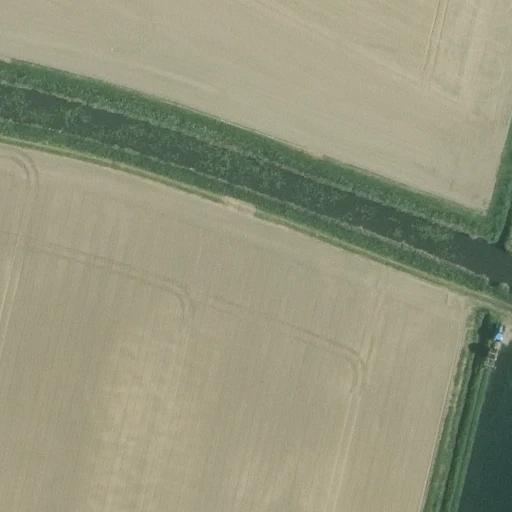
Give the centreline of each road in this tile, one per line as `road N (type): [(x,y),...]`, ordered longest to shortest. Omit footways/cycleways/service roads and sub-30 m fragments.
road 1 (track): [(0,62),(206,118),(490,222),(511,130)]
road 2 (track): [(511,309),(269,216),(0,137)]
road 3 (track): [(477,295),(427,511)]
road 4 (track): [(499,304),(451,511)]
